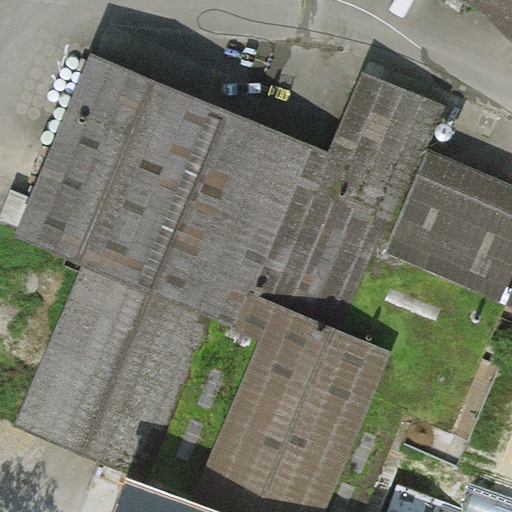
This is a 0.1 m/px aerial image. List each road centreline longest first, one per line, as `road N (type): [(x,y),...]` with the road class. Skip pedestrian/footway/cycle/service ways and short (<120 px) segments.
road 1 (track): [(23,0),(32,7),(190,0),(391,31),(511,80)]
road 2 (track): [(32,7),(0,137)]
